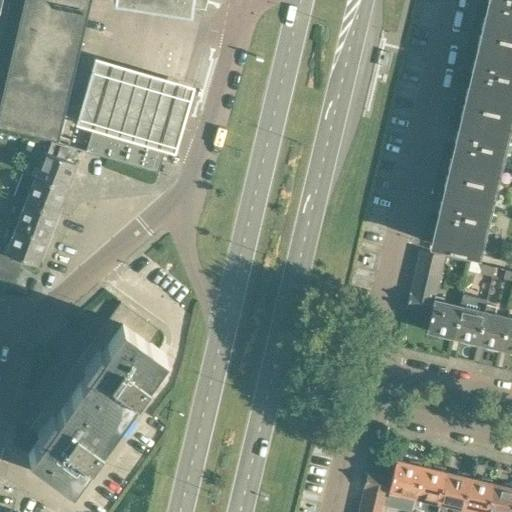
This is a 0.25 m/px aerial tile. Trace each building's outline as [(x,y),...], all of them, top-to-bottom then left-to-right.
[(24,0),(24,3),(0,103),(0,126),(52,139),(58,140),(58,139),(86,18),(90,0),(24,0)] [(204,9),(207,0),(160,0),(170,2),(170,4),(171,5),(172,3),(204,9)] [(511,39),(511,1),(504,0),(488,0),(481,32),(511,39)] [(511,76),(511,39),(481,32),(472,67),(511,76)] [(197,89),(99,59),(79,124),(177,154),(197,89)] [(511,113),(511,76),(472,67),(464,102),(511,113)] [(504,149),(511,116),(511,113),(464,102),(456,138),(504,149)] [(158,172),(165,148),(166,146),(94,124),(86,150),(158,172)] [(496,184),(504,149),(456,138),(447,173),(496,184)] [(65,188),(75,162),(71,160),(76,146),(58,139),(58,140),(52,139),(47,151),(44,150),(33,176),(65,188)] [(56,213),(65,188),(33,176),(23,172),(13,197),(24,201),(56,213)] [(488,220),(496,184),(447,173),(439,208),(488,220)] [(46,239),(56,213),(24,201),(14,227),(46,239)] [(479,255),(488,220),(439,208),(431,243),(479,255)] [(36,265),(46,239),(14,227),(2,257),(20,263),(29,266),(31,262),(36,265)] [(442,266),(445,254),(420,249),(417,260),(442,266)] [(0,275),(14,281),(20,263),(2,257),(0,255),(0,275)] [(439,277),(442,266),(417,260),(415,270),(439,277)] [(492,275),(495,266),(471,260),(469,270),(492,275)] [(511,279),(511,269),(505,268),(503,277),(511,279)] [(437,287),(439,277),(415,270),(412,281),(437,287)] [(412,281),(409,292),(433,298),(434,295),(435,295),(437,287),(412,281)] [(409,292),(406,306),(430,312),(425,330),(439,333),(438,336),(449,339),(450,336),(452,336),(460,305),(442,301),(443,297),(435,295),(434,295),(433,298),(409,292)] [(460,305),(452,336),(463,339),(462,342),(473,345),(474,342),(476,342),(483,311),(486,299),(462,293),(460,305)] [(165,354),(165,353),(149,341),(158,328),(120,301),(68,373),(123,413),(165,354)] [(500,348),(507,316),(493,313),(495,306),(487,305),(485,311),(483,311),(476,342),(487,345),(486,348),(496,350),(497,347),(500,348)] [(511,317),(507,316),(500,348),(510,350),(510,353),(511,354),(511,317)] [(123,413),(68,373),(29,427),(41,435),(27,453),(43,465),(71,486),(86,465),(123,413)] [(412,507),(422,466),(419,466),(420,462),(409,460),(408,463),(395,460),(391,478),(367,472),(364,486),(389,492),(386,502),(412,509),(413,507),(412,507)] [(435,511),(436,511),(446,472),(443,471),(444,468),(433,465),(433,469),(422,466),(412,507),(413,507),(435,511)] [(461,511),(470,477),(466,476),(467,473),(456,471),(455,474),(446,472),(436,511),(461,511)] [(486,511),(494,483),(490,482),(491,479),(480,477),(480,480),(470,477),(461,511),(486,511)] [(511,511),(511,510),(511,484),(504,483),(503,486),(494,483),(486,511),(511,511)] [(386,504),(386,502),(389,492),(364,486),(361,498),(386,504)] [(374,511),(384,511),(386,504),(361,498),(359,508),(374,511)]
